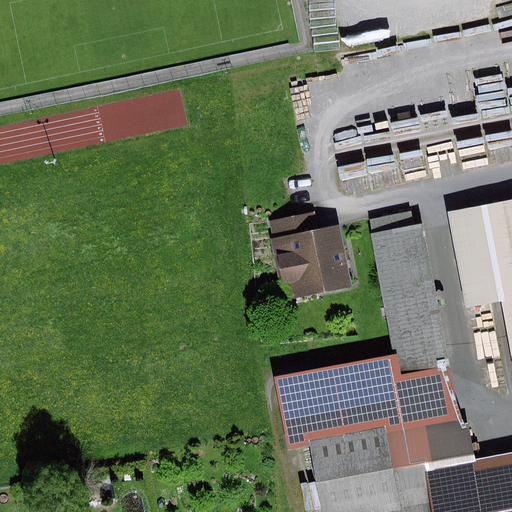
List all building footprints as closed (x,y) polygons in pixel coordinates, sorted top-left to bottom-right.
[(351,191),(375,185),(368,156),(344,162),(351,191)] [(511,203),(446,216),(464,309),(501,301),(511,356),(511,203)] [(423,216),(376,224),(399,359),(401,373),(448,365),(423,216)] [(315,217),(272,223),(284,302),(355,292),(345,227),(317,232),(315,217)] [(399,359),(297,376),(307,450),(320,448),(390,436),(466,423),(448,365),(401,373),(399,359)] [(435,511),(430,476),(476,466),(466,423),(390,436),(404,509),(404,511),(435,511)] [(390,436),(320,448),(328,511),(387,511),(404,509),(390,436)] [(511,511),(511,457),(476,466),(430,476),(435,511),(511,511)]
